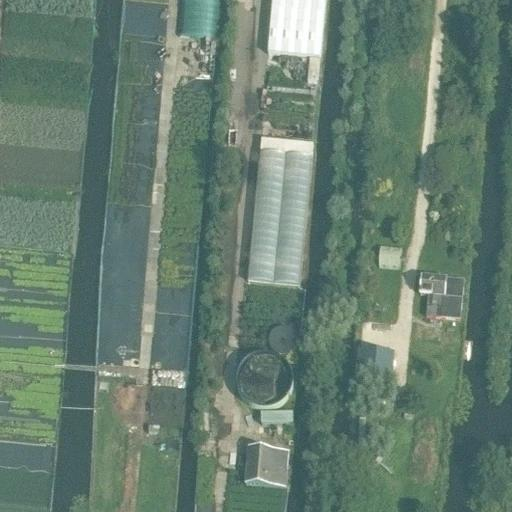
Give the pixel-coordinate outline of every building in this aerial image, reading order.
[(272,0),(268,57),(320,61),(324,0),(272,0)] [(259,156),(247,284),(299,289),(311,160),(259,156)] [(421,278),(419,299),(426,300),(424,326),(427,327),(426,338),(458,340),(460,311),(443,309),(444,293),(445,293),(446,280),(444,280),(444,279),(435,278),(435,279),(421,278)] [(362,359),(353,358),(352,365),(361,366),(360,374),(391,377),(394,352),(363,349),(362,359)] [(295,384),(295,379),(295,374),(294,369),(291,365),(288,360),(284,357),(280,354),(275,352),(270,351),(263,352),(258,353),(253,355),(249,359),(245,363),(243,367),(241,372),(240,379),(240,384),(242,390),(244,394),(248,399),(252,402),(256,404),(262,406),(267,407),(273,406),(277,405),(283,402),(287,399),(291,394),(293,391),(295,384)] [(247,450),(244,486),(286,490),(289,454),(272,452),(247,450)]
